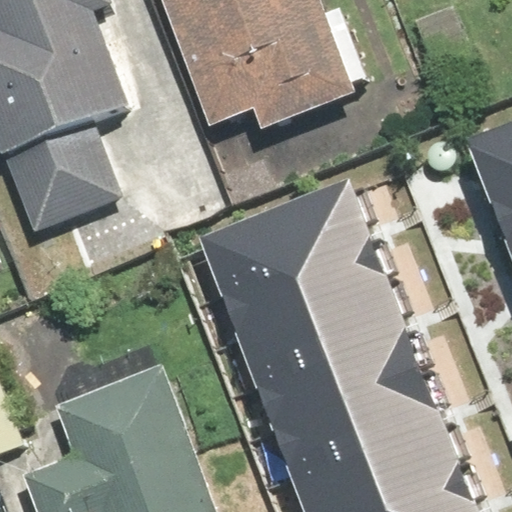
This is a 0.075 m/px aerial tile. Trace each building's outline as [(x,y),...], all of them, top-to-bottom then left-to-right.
[(0,0),(0,1),(10,26),(0,29),(0,152),(32,234),(134,194),(103,114),(135,102),(99,8),(117,1),(116,0),(0,0)] [(351,0),(185,0),(246,145),(387,88),(351,0)] [(459,9),(422,24),(441,71),(478,56),(459,9)] [(511,130),(494,137),(511,184),(511,130)] [(496,511),(366,178),(219,234),(326,511),(496,511)] [(0,230),(0,279),(17,272),(0,230)] [(0,352),(0,468),(41,452),(0,352)] [(270,511),(209,363),(81,415),(94,446),(38,469),(56,511),(270,511)]
